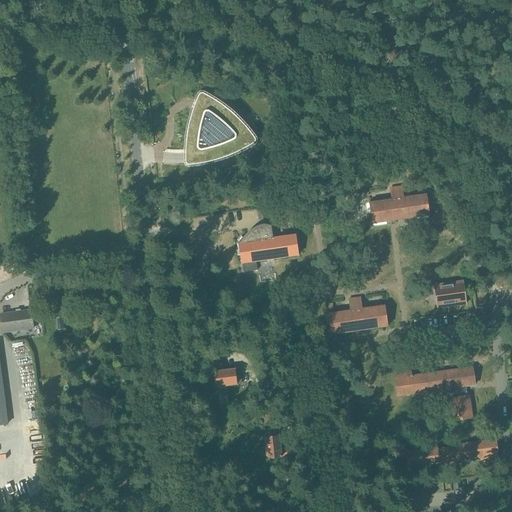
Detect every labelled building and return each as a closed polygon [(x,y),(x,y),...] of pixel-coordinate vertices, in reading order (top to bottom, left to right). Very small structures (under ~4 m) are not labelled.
[(255,140),(255,138),(251,134),(246,127),(238,119),(233,114),(226,108),(216,101),(206,95),(204,94),(202,94),(200,94),(199,95),(197,99),(193,109),(190,120),(188,126),(187,132),(186,138),(186,145),(185,150),(185,163),(186,164),(187,165),(189,166),(191,166),(198,165),(212,163),(218,161),(226,158),(235,154),(243,150),(254,144),(255,143),(255,142),(256,141),(255,140)] [(390,188),(392,200),(370,203),(373,224),(429,215),(426,195),(404,198),(402,187),(390,188)] [(260,229),(262,240),(239,243),(242,264),(299,256),(296,234),(274,238),(272,227),(260,229)] [(463,282),(434,286),(437,309),(466,304),(463,282)] [(349,300),(351,311),(328,315),(331,335),(388,327),(385,306),(362,309),(360,298),(349,300)] [(31,310),(1,314),(3,333),(34,328),(31,310)] [(0,425),(8,424),(0,362),(0,425)] [(221,372),(220,362),(213,363),(216,387),(238,384),(236,370),(221,372)] [(449,399),(451,415),(455,414),(456,421),(473,419),(469,396),(467,396),(466,391),(463,392),(463,387),(475,385),(472,368),(412,377),(411,372),(395,375),(398,396),(458,388),(458,393),(456,393),(456,398),(449,399)] [(282,449),(281,437),(265,438),(267,459),(283,457),(292,455),(291,448),(282,449)] [(438,450),(438,448),(406,453),(408,467),(439,463),(440,466),(455,464),(455,462),(479,458),(479,462),(498,460),(496,440),(452,446),(452,448),(438,450)]
